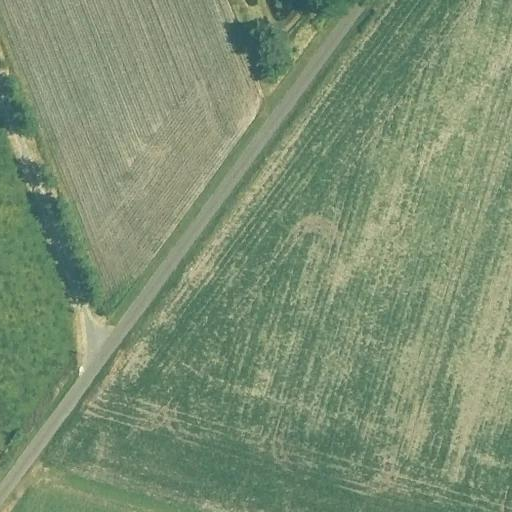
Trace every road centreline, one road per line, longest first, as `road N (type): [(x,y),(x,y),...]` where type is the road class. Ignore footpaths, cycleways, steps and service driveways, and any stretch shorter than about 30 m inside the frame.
road 1 (unclassified): [(0,494),(363,0)]
road 2 (unknown): [(100,357),(0,91)]
